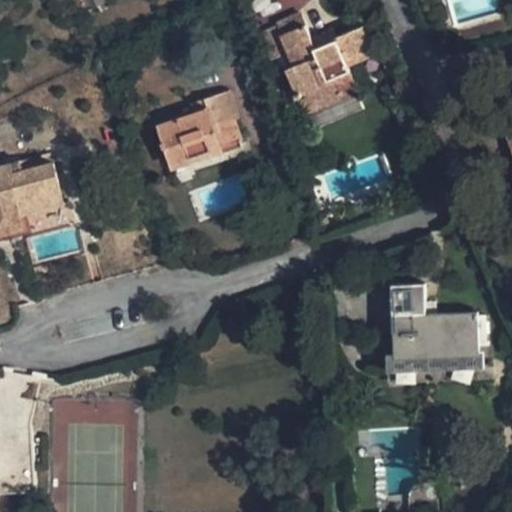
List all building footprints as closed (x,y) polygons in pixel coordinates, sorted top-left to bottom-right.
[(361,31),(335,41),(316,50),(313,41),(304,17),(278,27),(295,67),(288,70),(304,109),(340,93),(342,101),(358,95),(348,67),(372,56),(361,31)] [(333,33),(313,41),(316,50),(335,41),(333,33)] [(158,124),(173,169),(225,153),(223,146),(241,140),(244,139),(237,119),(240,117),(231,90),(191,103),(195,112),(158,124)] [(340,93),(304,109),(307,116),(342,101),(340,93)] [(510,145),(511,149),(511,122),(502,126),(471,138),(472,143),(479,157),(510,145)] [(0,236),(25,229),(22,217),(19,207),(64,194),(56,163),(24,172),(21,162),(0,168),(0,236)] [(64,194),(19,207),(22,217),(67,204),(64,194)] [(395,363),(483,359),(481,315),(429,317),(427,287),(390,288),(395,363)]
